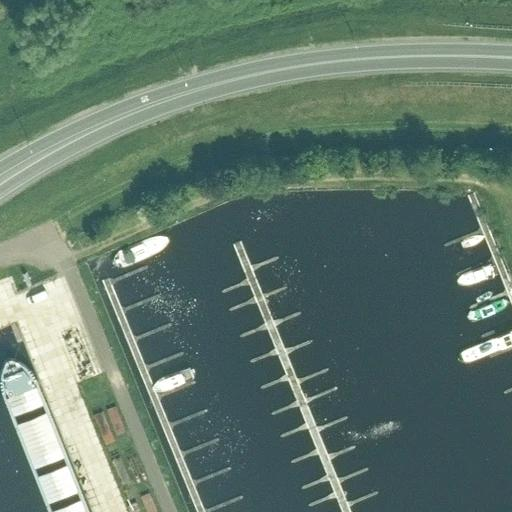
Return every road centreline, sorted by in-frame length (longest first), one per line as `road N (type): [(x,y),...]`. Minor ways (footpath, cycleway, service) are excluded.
road 1 (primary): [(0,180),(115,118),(224,81),(379,56),(511,57)]
road 2 (track): [(39,238),(159,178),(317,136),(397,129),(511,136)]
road 3 (track): [(222,193),(301,182),(453,179),(494,188),(511,210)]
